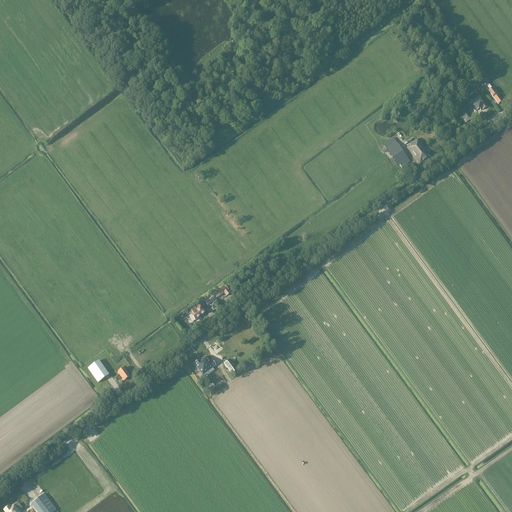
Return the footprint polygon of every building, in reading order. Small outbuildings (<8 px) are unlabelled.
[(332,43),(323,47),(325,52),(335,49),(332,43)] [(286,86),(289,84),(288,82),(291,80),(288,76),(282,80),(286,86)] [(492,88),(488,91),(498,104),(502,101),(492,88)] [(482,109),(482,110),(486,107),(479,97),(479,98),(480,98),(472,104),(471,103),(476,110),(479,109),(480,110),(482,109)] [(465,107),(458,112),(463,120),(467,117),(464,112),(467,110),(465,107)] [(393,138),(382,145),(397,166),(399,164),(401,168),(409,162),(393,138)] [(428,145),(424,147),(417,139),(409,145),(409,146),(407,148),(419,165),(431,156),(428,153),(432,150),(428,145)] [(226,296),(230,293),(225,285),(215,292),(219,297),(223,293),(226,296)] [(212,295),(204,301),(207,305),(215,299),(212,295)] [(195,320),(202,315),(199,311),(205,307),(202,303),(190,311),(192,314),(189,316),(193,321),(195,320)] [(199,360),(194,364),(199,371),(200,371),(199,371),(202,369),(204,369),(207,372),(206,372),(212,368),(215,366),(212,361),(210,362),(206,357),(203,359),(202,358),(199,361),(199,360)] [(229,360),(224,364),(230,372),(236,368),(229,360)] [(105,378),(109,375),(98,361),(87,369),(97,383),(99,381),(105,378)] [(118,372),(124,380),(130,376),(124,367),(118,372)] [(215,390),(211,385),(206,388),(207,389),(208,390),(210,393),(215,390)] [(44,494),(31,504),(36,511),(53,511),(56,510),(44,494)]
